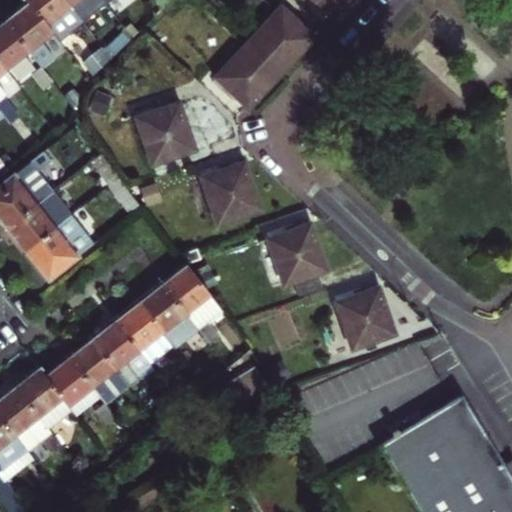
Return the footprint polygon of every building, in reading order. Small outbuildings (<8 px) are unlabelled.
[(21,0),(26,5),(42,26),(66,7),(60,0),(21,0)] [(60,0),(66,7),(79,23),(104,4),(103,3),(100,0),(60,0)] [(320,0),(335,15),(349,0),(320,0)] [(317,36),(313,32),(300,19),(283,2),(251,36),(284,69),(317,36)] [(3,23),(26,52),(38,68),(52,56),(40,40),(48,34),(42,26),(26,5),(16,13),(3,23)] [(48,34),(54,41),(79,23),(66,7),(42,26),(48,34)] [(0,66),(2,70),(26,52),(3,23),(0,25),(0,66)] [(124,31),(99,50),(108,60),(130,38),(124,31)] [(284,69),(251,36),(220,68),(238,85),(254,100),(284,69)] [(81,64),(90,78),(108,60),(99,50),(81,64)] [(0,115),(3,119),(13,111),(1,97),(4,95),(0,89),(0,71),(2,70),(0,66),(0,115)] [(40,88),(49,81),(38,68),(29,74),(40,88)] [(176,81),(131,95),(145,142),(191,128),(184,107),(176,81)] [(207,171),(222,217),(266,203),(259,182),(251,157),(207,171)] [(106,158),(101,162),(97,165),(109,181),(118,174),(106,158)] [(118,174),(109,181),(119,195),(128,189),(118,174)] [(0,223),(3,228),(33,204),(11,175),(0,182),(0,223)] [(9,235),(21,250),(66,215),(48,192),(33,204),(3,228),(9,235)] [(40,275),(44,279),(89,243),(66,215),(21,250),(40,275)] [(312,220),(269,232),(283,278),(327,266),(319,243),(312,220)] [(167,275),(160,281),(182,309),(197,329),(208,342),(217,335),(207,322),(220,312),(183,263),(167,275)] [(148,290),(137,299),(160,327),(182,309),(160,281),(154,285),(148,290)] [(383,284),(339,296),(352,343),(397,330),(391,311),(383,284)] [(120,313),(114,317),(146,358),(169,339),(160,327),(137,299),(120,313)] [(91,336),(114,365),(127,355),(140,371),(150,363),(146,358),(114,317),(107,323),(91,336)] [(198,350),(208,342),(197,329),(187,337),(198,350)] [(73,350),(67,355),(89,382),(100,375),(114,393),(128,381),(114,365),(91,336),(73,350)] [(44,373),(66,401),(89,382),(67,355),(57,363),(44,373)] [(114,365),(128,381),(140,371),(127,355),(114,365)] [(233,363),(217,377),(239,401),(255,387),(233,363)] [(12,383),(45,425),(70,406),(66,401),(44,373),(37,364),(20,377),(12,383)] [(179,374),(167,385),(173,394),(187,382),(179,374)] [(70,406),(77,415),(100,396),(89,382),(66,401),(70,406)] [(6,388),(0,392),(0,414),(22,442),(25,446),(38,435),(50,450),(60,443),(48,429),(45,425),(12,383),(6,388)] [(158,406),(173,394),(167,385),(151,397),(158,406)] [(385,436),(370,445),(409,511),(511,511),(511,490),(455,395),(394,432),(391,426),(382,431),(385,436)] [(128,428),(144,415),(138,408),(122,421),(128,428)] [(0,459),(22,442),(0,414),(0,495),(10,511),(29,511),(0,472),(0,459)]
